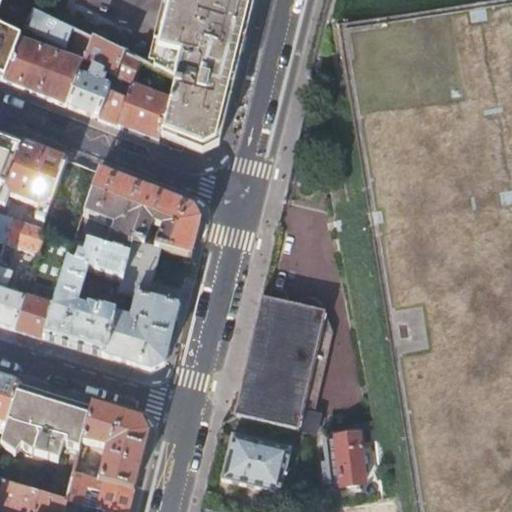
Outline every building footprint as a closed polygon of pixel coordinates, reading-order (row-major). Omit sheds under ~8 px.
[(0,0),(0,82),(4,84),(20,41),(1,33),(11,9),(6,7),(8,0),(0,0)] [(172,0),(156,70),(175,79),(171,93),(169,101),(160,140),(168,143),(202,156),(219,147),(222,135),(226,120),(228,115),(235,83),(245,45),(253,12),(255,0),(172,0)] [(511,511),(511,0),(334,0),(328,27),(332,56),(328,57),(343,177),(331,179),(372,422),(362,424),(365,440),(375,438),(384,495),(399,499),(401,511),(511,511)] [(23,31),(66,52),(76,31),(31,10),(23,31)] [(70,61),(20,41),(4,84),(35,96),(66,108),(94,40),(83,35),(81,34),(70,61)] [(125,55),(94,40),(66,108),(78,113),(98,121),(107,98),(100,95),(108,75),(116,78),(125,55)] [(141,63),(125,55),(116,78),(111,90),(122,94),(125,93),(128,85),(133,86),(138,72),(139,69),(141,63)] [(156,70),(141,63),(139,69),(166,84),(165,91),(171,93),(175,79),(156,70)] [(138,72),(133,86),(128,101),(118,128),(134,134),(159,144),(160,140),(169,101),(147,92),(150,85),(143,82),(146,75),(138,72)] [(109,93),(107,98),(98,121),(106,124),(118,128),(128,101),(109,93)] [(0,194),(21,149),(0,141),(0,194)] [(23,144),(21,149),(0,194),(0,218),(9,197),(39,208),(35,220),(27,217),(23,226),(41,232),(66,161),(38,150),(23,144)] [(78,166),(66,161),(41,232),(45,233),(72,242),(77,228),(63,223),(67,211),(73,209),(73,208),(78,209),(76,214),(82,216),(83,215),(99,174),(78,166)] [(139,189),(99,174),(83,215),(114,227),(105,253),(128,260),(132,244),(159,250),(191,259),(196,238),(200,223),(193,210),(183,206),(139,189)] [(0,218),(0,243),(5,245),(11,222),(0,218)] [(23,226),(11,222),(5,245),(38,256),(40,252),(45,233),(41,232),(23,226)] [(74,243),(72,242),(45,233),(40,252),(68,261),(74,243)] [(82,245),(74,243),(68,261),(56,300),(44,340),(72,349),(103,358),(114,315),(100,311),(102,301),(91,298),(86,311),(75,308),(87,273),(122,284),(128,260),(105,253),(87,247),(82,259),(78,258),(82,245)] [(150,283),(159,250),(132,244),(128,260),(122,284),(120,291),(120,292),(135,296),(179,308),(183,291),(150,283)] [(6,293),(0,290),(0,326),(15,331),(29,285),(35,266),(27,264),(20,289),(20,297),(6,293)] [(0,290),(6,293),(12,274),(0,269),(0,290)] [(35,286),(29,285),(15,331),(23,334),(44,340),(56,300),(49,297),(46,305),(32,301),(34,292),(33,292),(35,286)] [(117,301),(120,292),(120,291),(114,289),(111,300),(117,301)] [(179,308),(135,296),(129,320),(114,315),(103,358),(121,364),(134,368),(151,373),(164,366),(179,308)] [(235,417),(317,436),(321,418),(314,416),(337,317),(262,298),(237,413),(235,417)] [(0,446),(19,389),(20,384),(0,377),(0,446)] [(53,400),(19,389),(0,446),(15,457),(22,448),(32,455),(58,463),(64,446),(79,451),(81,443),(89,411),(53,400)] [(91,406),(89,411),(81,443),(108,448),(107,455),(105,454),(100,474),(86,470),(84,477),(134,490),(148,434),(140,421),(110,412),(91,406)] [(319,464),(322,486),(338,484),(339,486),(361,482),(353,434),(330,438),(331,440),(323,441),(327,462),(319,464)] [(218,480),(277,495),(288,449),(230,435),(218,480)] [(128,511),(134,490),(84,477),(73,474),(72,479),(66,502),(66,505),(77,508),(95,511),(128,511)] [(33,511),(39,494),(3,483),(0,493),(0,511),(3,511),(33,511)] [(66,502),(39,494),(33,511),(63,511),(66,505),(66,502)]
